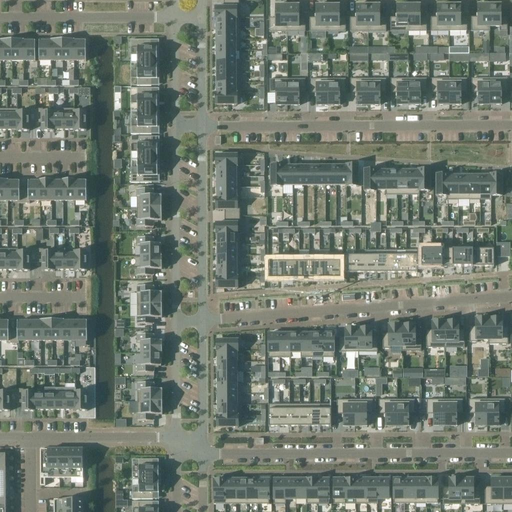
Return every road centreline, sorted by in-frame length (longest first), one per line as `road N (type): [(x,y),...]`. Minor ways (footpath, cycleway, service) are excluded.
road 1 (residential): [(201,125),(511,126)]
road 2 (residential): [(204,454),(511,454)]
road 3 (residential): [(205,318),(511,297)]
road 4 (residential): [(176,125),(175,319)]
road 5 (residential): [(205,318),(201,125)]
road 6 (residential): [(0,19),(177,19)]
road 7 (residential): [(30,439),(175,439)]
road 8 (residential): [(204,454),(205,318)]
road 9 (residential): [(175,319),(175,439)]
